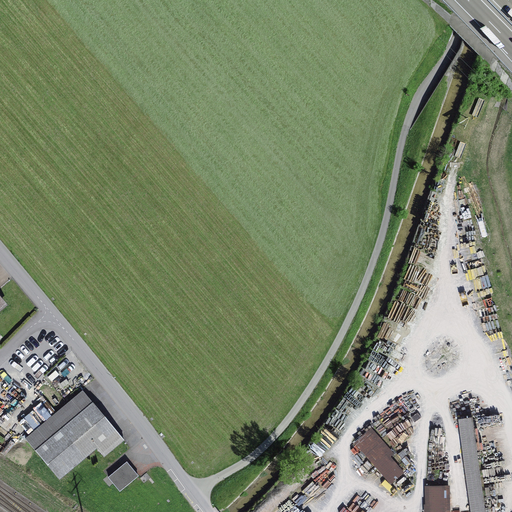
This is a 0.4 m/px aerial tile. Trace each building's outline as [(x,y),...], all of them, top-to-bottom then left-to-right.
[(97,449),(104,457),(124,441),(83,391),(25,439),(59,480),(97,449)] [(464,420),(476,511),(484,511),(472,419),(464,420)] [(416,496),(415,487),(367,433),(356,443),(409,503),(416,496)] [(109,478),(120,491),(138,476),(127,463),(109,478)] [(430,488),(430,511),(443,511),(443,488),(430,488)] [(385,511),(375,500),(362,511),(385,511)]
